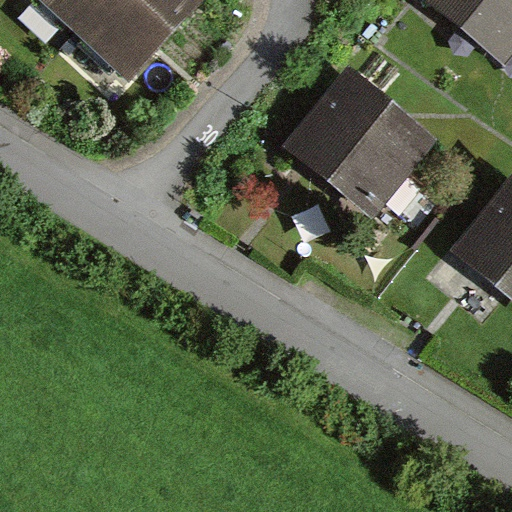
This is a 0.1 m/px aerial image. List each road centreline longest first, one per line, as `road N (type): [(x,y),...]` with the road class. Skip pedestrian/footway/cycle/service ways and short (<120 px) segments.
road 1 (residential): [(118,226),(511,464)]
road 2 (residential): [(118,226),(285,23),(290,0)]
road 3 (residential): [(0,154),(118,226)]
